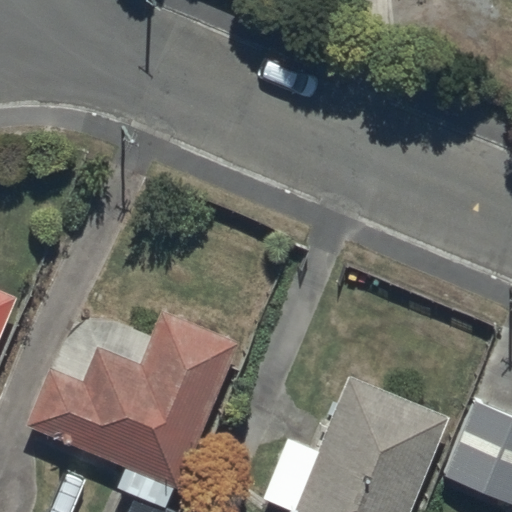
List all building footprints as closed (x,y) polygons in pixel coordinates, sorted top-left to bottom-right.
[(0,340),(17,300),(0,293),(0,340)] [(174,491),(177,492),(240,345),(163,313),(140,366),(98,349),(83,384),(51,371),(26,429),(126,470),(117,490),(165,510),(174,491)] [(411,511),(449,420),(349,379),(294,511),(411,511)] [(444,478),(511,506),(511,419),(474,405),(444,478)] [(129,511),(160,511),(135,501),(129,511)]
